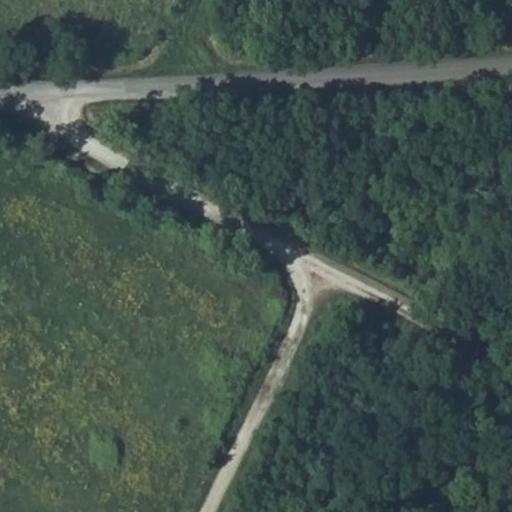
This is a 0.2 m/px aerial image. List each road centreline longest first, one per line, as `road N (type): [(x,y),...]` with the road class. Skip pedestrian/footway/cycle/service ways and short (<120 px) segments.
road 1 (track): [(511,361),(328,273),(1,96)]
road 2 (unclassified): [(511,64),(0,96)]
road 3 (track): [(328,273),(211,511)]
